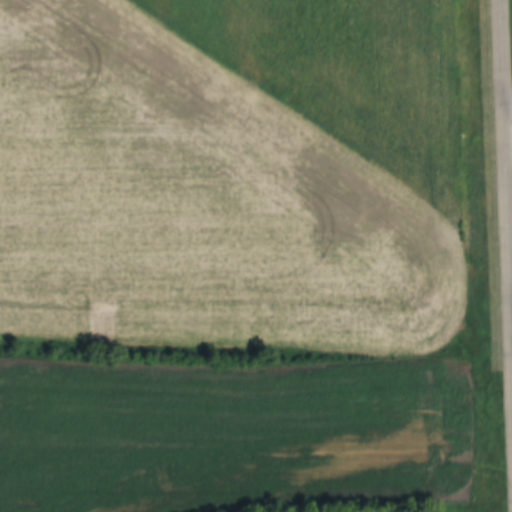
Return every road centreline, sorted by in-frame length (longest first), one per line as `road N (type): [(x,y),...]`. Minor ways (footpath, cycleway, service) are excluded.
road 1 (tertiary): [(511,415),(506,124)]
road 2 (tertiary): [(506,124),(501,0)]
